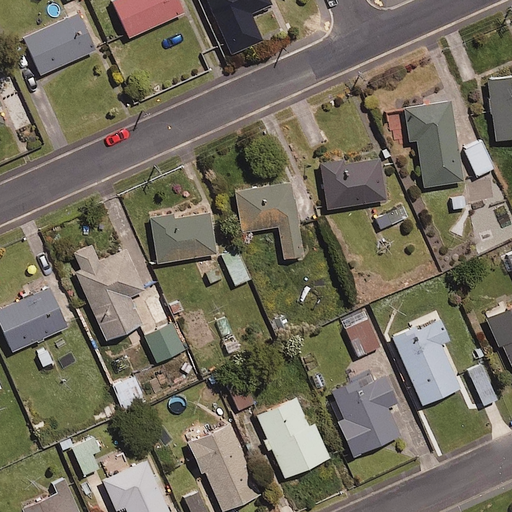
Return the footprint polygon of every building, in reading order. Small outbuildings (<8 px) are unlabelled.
[(181,14),(174,0),(113,0),(109,2),(125,39),(181,14)] [(268,6),(265,0),(206,0),(229,54),(260,41),(249,14),(268,6)] [(93,51),(77,15),(22,39),(38,76),(93,51)] [(511,134),(511,72),(484,76),(492,137),(511,134)] [(460,182),(449,103),(405,109),(409,142),(415,141),(422,188),(460,182)] [(491,169),(480,142),(463,149),(474,176),(491,169)] [(344,165),(343,161),(318,165),(325,210),(384,200),(377,160),(344,165)] [(300,257),(290,184),(234,191),(240,232),(277,227),(281,260),(300,257)] [(466,194),(449,195),(450,212),(467,211),(466,194)] [(387,211),(370,219),(377,233),(394,225),(387,211)] [(214,255),(207,214),(172,220),(171,215),(149,219),(156,264),(214,255)] [(97,263),(88,244),(70,252),(78,269),(72,272),(104,342),(140,326),(127,298),(142,291),(123,251),(97,263)] [(248,280),(235,248),(220,254),(233,286),(248,280)] [(511,249),(503,253),(511,272),(511,249)] [(214,265),(198,274),(206,289),(223,281),(214,265)] [(67,327),(50,288),(0,310),(0,323),(13,352),(67,327)] [(176,295),(164,300),(173,320),(185,314),(176,295)] [(511,301),(486,314),(511,369),(511,301)] [(376,343),(365,316),(342,324),(353,352),(376,343)] [(412,326),(389,336),(420,406),(457,390),(438,345),(446,341),(437,321),(414,331),(412,326)] [(184,349),(172,323),(144,337),(156,362),(184,349)] [(49,348),(35,353),(42,371),(56,366),(49,348)] [(494,400),(479,365),(466,371),(481,406),(494,400)] [(394,405),(381,374),(330,395),(341,419),(334,422),(349,458),(397,438),(385,409),(394,405)] [(142,401),(132,377),(110,385),(120,410),(142,401)] [(247,388),(229,393),(234,410),(252,404),(247,388)] [(88,398),(72,405),(78,419),(94,412),(88,398)] [(306,426),(293,399),(254,416),(283,479),(327,459),(311,424),(306,426)] [(222,511),(258,495),(226,427),(188,445),(219,511),(222,511)] [(70,464),(74,475),(82,472),(83,474),(98,468),(92,453),(100,451),(94,437),(72,446),(78,460),(70,464)] [(169,511),(146,460),(103,480),(118,511),(126,508),(127,511),(169,511)] [(79,511),(66,479),(55,484),(59,494),(24,509),(25,511),(79,511)] [(205,511),(195,489),(179,496),(185,511),(205,511)]
